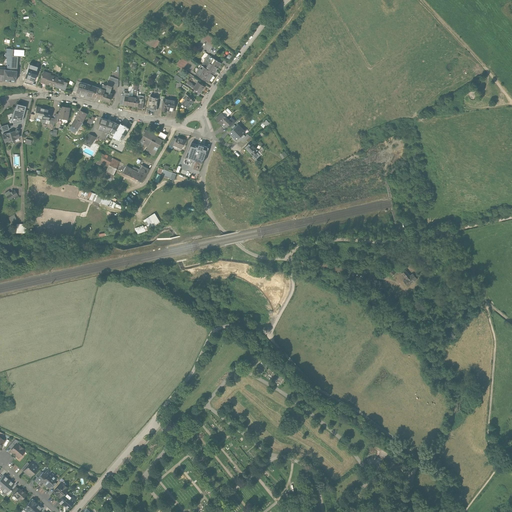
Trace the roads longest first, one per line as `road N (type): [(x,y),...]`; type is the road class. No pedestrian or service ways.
road 1 (track): [(150,425),(212,334),(250,327),(269,336),(316,389),(411,452),(404,511)]
road 2 (track): [(465,511),(498,460),(495,339),(466,257),(444,231)]
road 3 (track): [(511,217),(403,238),(332,238),(285,259)]
road 4 (residential): [(175,123),(57,96),(0,99)]
